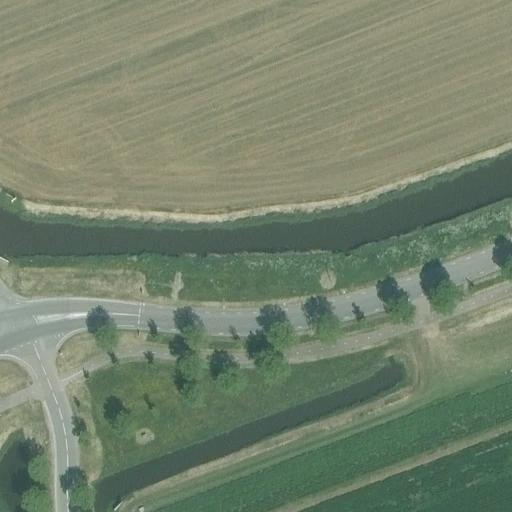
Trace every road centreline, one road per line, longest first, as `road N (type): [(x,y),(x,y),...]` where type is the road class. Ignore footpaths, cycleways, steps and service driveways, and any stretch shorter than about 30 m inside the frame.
road 1 (tertiary): [(17,324),(95,314),(259,323),(322,317),(511,255)]
road 2 (unclassified): [(69,511),(59,409),(17,324)]
